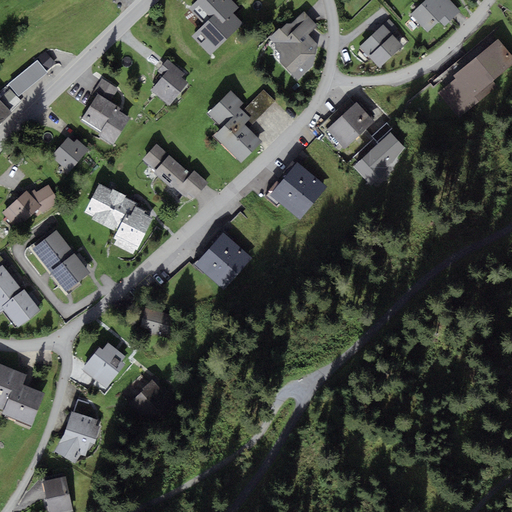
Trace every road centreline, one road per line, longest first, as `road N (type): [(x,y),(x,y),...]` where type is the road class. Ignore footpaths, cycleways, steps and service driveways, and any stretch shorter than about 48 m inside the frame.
road 1 (residential): [(328,77),(303,120),(169,249),(61,336)]
road 2 (track): [(511,223),(403,297),(314,394)]
road 3 (residential): [(150,0),(0,143)]
road 4 (residential): [(328,77),(403,74),(437,55),(490,0)]
road 5 (residential): [(61,336),(65,369),(48,430),(5,511)]
road 6 (track): [(226,511),(277,467),(314,394)]
